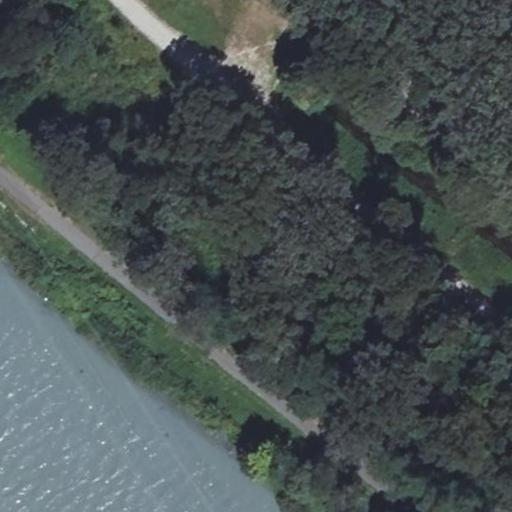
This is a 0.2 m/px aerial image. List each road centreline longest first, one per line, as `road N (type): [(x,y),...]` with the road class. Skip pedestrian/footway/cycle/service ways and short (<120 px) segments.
road 1 (track): [(201,73),(511,328)]
road 2 (track): [(511,166),(287,0)]
